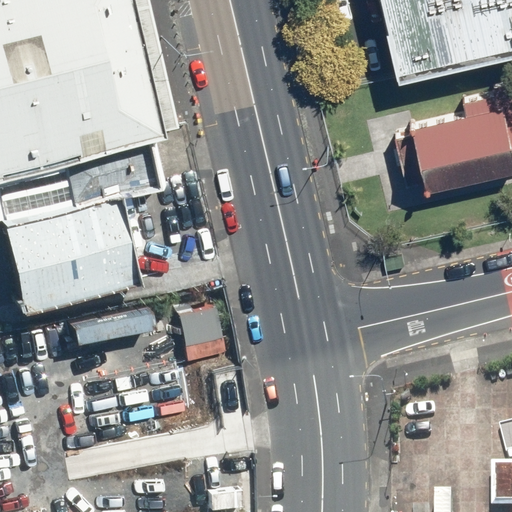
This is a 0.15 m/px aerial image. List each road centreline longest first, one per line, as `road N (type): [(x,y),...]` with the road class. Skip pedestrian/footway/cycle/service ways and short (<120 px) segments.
road 1 (primary): [(231,0),(308,336)]
road 2 (tertiary): [(511,288),(308,336)]
road 3 (primary): [(308,336),(323,511)]
